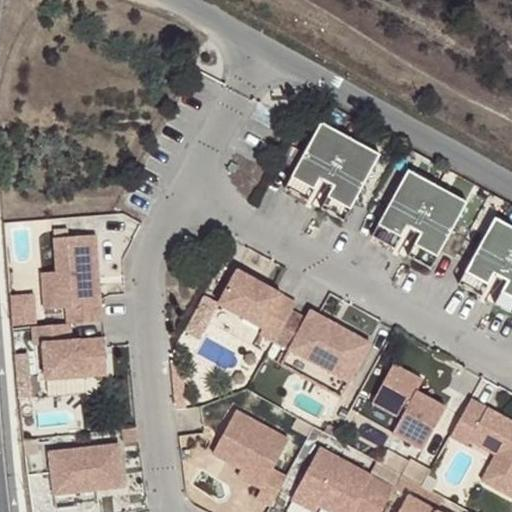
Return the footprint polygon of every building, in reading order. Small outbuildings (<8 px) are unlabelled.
[(349,209),(379,154),(320,121),(290,177),(313,189),(322,172),(335,179),(326,196),(349,209)] [(232,162),(227,169),(234,175),(240,167),(232,162)] [(466,202),(407,169),(377,224),(400,236),(409,219),(422,227),(413,244),(436,256),(466,202)] [(307,201),(313,189),(290,177),(284,188),(307,201)] [(343,220),(349,209),(326,196),(320,208),(343,220)] [(511,297),(511,226),(494,216),(464,271),(487,284),(496,267),(509,274),(500,291),(511,297)] [(377,224),(371,235),(393,248),(400,236),(377,224)] [(70,322),(102,320),(100,295),(99,284),(94,284),(93,274),(98,274),(95,233),(53,237),(56,271),(59,307),(66,307),(67,322),(70,322)] [(413,244),(407,256),(430,268),(436,256),(413,244)] [(290,310),(295,302),(275,290),(265,285),(262,291),(256,287),(259,281),(236,269),(218,303),(262,327),(259,333),(260,333),(274,341),(274,340),(290,310)] [(44,309),(59,307),(56,271),(41,272),(44,309)] [(487,284),(464,271),(458,283),(480,296),(487,284)] [(256,287),(262,291),(265,285),(259,281),(256,287)] [(36,321),(34,291),(12,293),(15,322),(36,321)] [(511,313),(511,297),(500,291),(494,303),(511,313)] [(199,338),(218,303),(202,294),(182,329),(199,338)] [(348,381),(370,342),(343,327),(340,334),(330,328),(333,322),(319,315),(310,309),(305,318),(290,310),(274,340),(348,381)] [(103,336),(72,339),(70,322),(67,322),(32,326),(34,343),(42,343),(46,378),(85,375),(84,359),(105,357),(104,348),(103,336)] [(330,328),(340,334),(343,327),(333,322),(330,328)] [(96,374),(106,374),(105,357),(84,359),(85,375),(96,374)] [(422,449),(445,406),(416,390),(418,385),(408,380),(411,373),(393,363),(372,401),(400,417),(393,430),(392,432),(422,449)] [(408,380),(418,385),(422,379),(411,373),(408,380)] [(511,420),(470,398),(450,434),(467,444),(470,440),(477,427),(502,440),(495,453),(481,479),(511,495),(511,420)] [(271,504),(286,476),(272,468),(288,438),(235,409),(212,451),(241,467),(264,480),(261,487),(256,496),(271,504)] [(123,440),(138,438),(136,426),(130,426),(121,427),(123,440)] [(477,427),(470,440),(495,453),(502,440),(477,427)] [(123,485),(118,443),(49,451),(54,493),(97,488),(123,485)] [(379,511),(393,487),(319,446),(294,491),(318,504),(331,511),(379,511)] [(261,487),(264,480),(241,467),(237,473),(261,487)] [(422,485),(433,491),(438,480),(428,475),(422,485)] [(314,511),(318,504),(294,491),(290,498),(314,511)] [(441,511),(407,493),(396,511),(441,511)]
